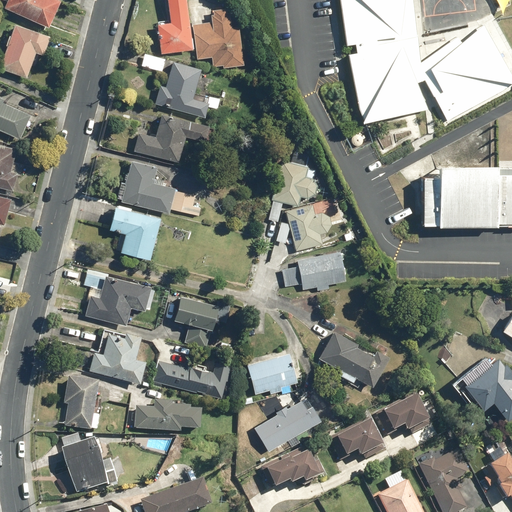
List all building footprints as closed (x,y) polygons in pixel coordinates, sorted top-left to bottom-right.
[(8,0),(7,5),(49,24),(59,0),(8,0)] [(163,51),(195,47),(188,0),(170,0),(173,20),(159,22),(163,51)] [(342,0),(347,44),(358,41),(359,49),(348,52),(367,121),(439,105),(447,121),(511,84),(511,71),(481,22),(422,66),(415,0),(342,0)] [(213,22),(194,24),(199,57),(212,55),(213,66),(245,62),(239,25),(235,26),(233,7),(211,10),(213,22)] [(51,35),(18,23),(2,67),(28,76),(36,50),(45,53),(51,35)] [(204,65),(176,57),(168,85),(161,83),(156,104),(208,118),(211,107),(218,109),(221,97),(210,94),(209,99),(196,96),(204,65)] [(0,92),(0,128),(23,138),(34,112),(17,104),(18,101),(0,92)] [(211,123),(164,110),(158,135),(141,131),(136,151),(180,160),(186,134),(208,139),(211,123)] [(0,186),(14,189),(19,171),(14,170),(19,147),(0,142),(0,186)] [(209,177),(133,158),(122,199),(170,211),(170,209),(199,216),(209,177)] [(313,166),(282,159),(269,218),(278,220),(282,201),(295,204),(297,196),(307,198),(308,198),(309,198),(309,197),(310,197),(311,196),(312,196),(312,195),(313,195),(313,194),(314,194),(314,193),(315,192),(316,191),(316,190),(317,190),(317,189),(317,188),(317,187),(317,186),(318,186),(318,185),(318,184),(318,183),(318,182),(317,181),(317,180),(317,179),(317,178),(316,177),(316,176),(315,175),(316,174),(316,173),(317,173),(317,172),(317,171),(317,170),(317,169),(317,168),(316,168),(316,167),(315,167),(315,166),(314,166),(313,166)] [(445,176),(426,175),(425,222),(511,223),(511,166),(501,166),(501,161),(445,161),(445,176)] [(6,224),(13,195),(0,191),(0,230),(2,222),(6,224)] [(325,244),(320,200),(318,202),(285,209),(286,222),(281,222),(276,239),(287,243),(292,227),(294,248),(325,244)] [(122,250),(152,257),(163,215),(133,207),(133,205),(120,202),(120,204),(118,203),(112,227),(127,231),(122,250)] [(347,278),(342,248),(296,257),(298,266),(285,268),(287,286),(302,283),(303,287),(318,284),(319,289),(330,287),(329,281),(347,278)] [(154,283),(109,273),(107,276),(85,271),(82,284),(92,286),(86,314),(129,323),(133,305),(147,308),(148,305),(152,306),(157,286),(153,285),(154,283)] [(219,312),(179,302),(175,317),(214,328),(219,312)] [(337,328),(335,333),(320,325),(315,335),(329,342),(321,357),(341,368),(339,372),(358,382),(360,377),(373,384),(390,353),(378,346),(375,353),(360,345),(363,340),(337,328)] [(139,356),(143,333),(128,329),(127,332),(104,327),(99,351),(95,350),(91,370),(143,380),(148,358),(139,356)] [(297,380),(289,350),(248,361),(257,393),(268,390),(269,393),(283,389),(282,384),(297,380)] [(466,383),(486,408),(495,400),(510,419),(511,417),(511,367),(508,362),(506,363),(500,356),(466,383)] [(189,367),(159,361),(155,380),(223,396),(230,363),(207,358),(205,364),(190,361),(189,367)] [(66,425),(98,430),(101,415),(95,414),(101,380),(70,375),(65,402),(69,403),(66,425)] [(419,393),(385,410),(395,429),(406,423),(409,429),(410,428),(413,433),(432,424),(429,419),(432,418),(419,393)] [(255,426),(270,450),(323,418),(314,403),(309,405),(304,397),(255,426)] [(151,405),(135,406),(134,428),(201,431),(202,407),(192,407),(192,403),(183,403),(184,399),(168,398),(168,402),(151,402),(151,405)] [(386,444),(370,417),(339,435),(350,454),(358,449),(363,457),(386,444)] [(80,491),(118,478),(113,458),(103,461),(96,435),(81,440),(78,432),(61,438),(80,491)] [(309,451),(305,446),(261,464),(271,487),(291,479),(293,484),(305,478),(307,482),(325,474),(314,448),(309,451)] [(427,472),(438,473),(444,476),(443,479),(462,488),(469,472),(446,462),(447,448),(430,446),(427,472)] [(511,454),(511,452),(506,455),(501,447),(491,453),(496,462),(489,466),(509,500),(511,497),(511,454)] [(141,499),(145,511),(187,511),(214,503),(205,477),(141,499)] [(378,493),(387,511),(425,511),(409,479),(378,493)]
